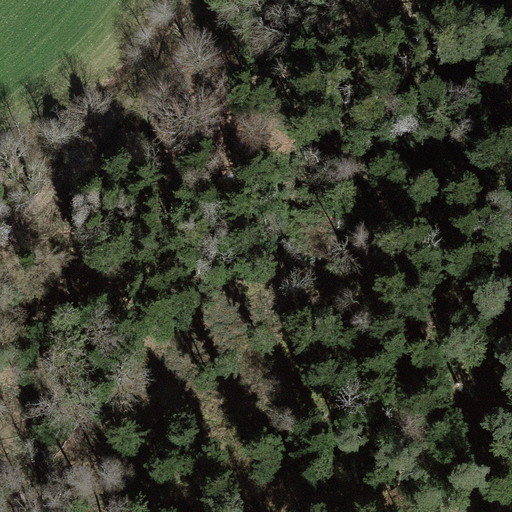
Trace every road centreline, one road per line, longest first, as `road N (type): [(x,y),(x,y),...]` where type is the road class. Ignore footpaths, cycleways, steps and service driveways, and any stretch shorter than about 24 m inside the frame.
road 1 (track): [(194,0),(19,239),(0,252)]
road 2 (track): [(511,286),(487,389),(477,485)]
